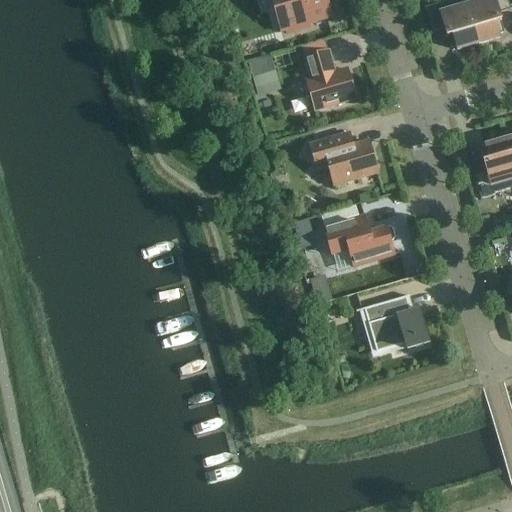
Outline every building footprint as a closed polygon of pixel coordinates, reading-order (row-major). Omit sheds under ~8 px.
[(270,0),(280,33),(286,32),(287,35),(309,29),(308,25),(331,18),(328,7),(331,6),(333,2),(332,0),(270,0)] [(457,51),(478,45),(464,0),(461,0),(438,7),(438,5),(424,9),(432,34),(444,30),(449,47),(455,45),(457,51)] [(490,0),(467,7),(465,0),(464,0),(478,45),(499,39),(497,33),(503,31),(498,14),(510,11),(507,0),(490,0)] [(311,82),(306,83),(315,112),(355,100),(347,71),(334,75),(328,53),(304,60),(311,82)] [(277,90),(268,60),(251,65),(260,95),(277,90)] [(328,167),(334,187),(377,174),(368,143),(352,148),(348,134),(309,146),(317,171),(328,167)] [(511,189),(511,161),(506,141),(485,147),(487,154),(481,155),(486,172),(473,176),(480,200),(494,196),(493,195),(511,189)] [(297,209),(309,216),(315,204),(304,198),(297,209)] [(369,234),(364,217),(323,229),(331,256),(348,252),(353,268),(394,256),(390,243),(393,242),(395,238),(392,231),(388,228),(369,234)] [(493,236),(488,217),(478,220),(484,239),(493,236)] [(295,223),(292,224),(296,238),(299,237),(312,234),(308,220),(295,223)] [(506,286),(498,289),(499,293),(501,302),(510,299),(506,286)] [(407,351),(427,346),(419,318),(414,319),(408,299),(409,299),(409,297),(363,311),(376,354),(405,345),(407,351)]
